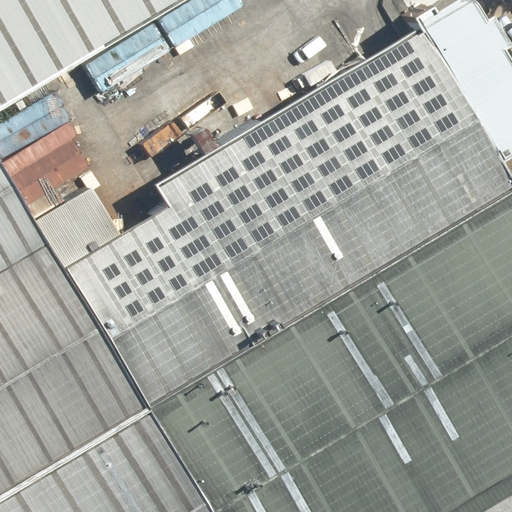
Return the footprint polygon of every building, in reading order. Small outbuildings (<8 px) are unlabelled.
[(0,0),(0,94),(157,0),(0,0)] [(484,48),(490,45),(473,15),(466,19),(455,0),(437,0),(416,12),(413,6),(394,17),(400,27),(138,184),(150,204),(104,231),(78,186),(18,222),(30,241),(128,406),(497,186),(482,162),(511,144),(511,80),(505,70),(499,73),(484,48)] [(511,177),(497,186),(128,406),(192,511),(453,511),(511,477),(511,177)] [(0,259),(30,241),(18,222),(0,192),(0,259)] [(0,482),(128,406),(30,241),(0,259),(0,482)] [(192,511),(128,406),(0,482),(0,511),(192,511)]
